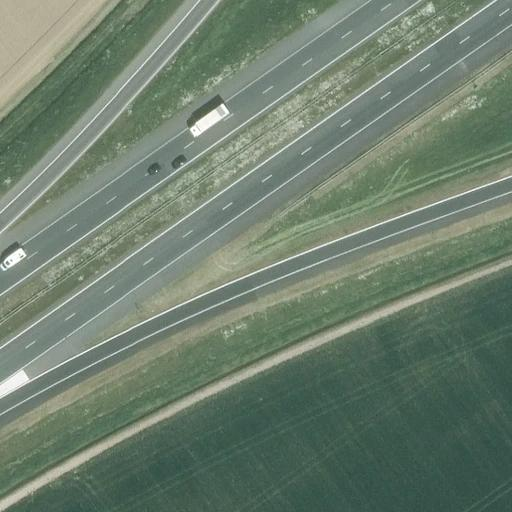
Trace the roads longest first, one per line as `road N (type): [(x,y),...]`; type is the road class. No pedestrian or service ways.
road 1 (motorway): [(0,366),(511,8)]
road 2 (motorway): [(0,403),(181,313),(511,185)]
road 3 (motorway): [(399,0),(0,279)]
road 4 (motorway): [(210,0),(0,223)]
